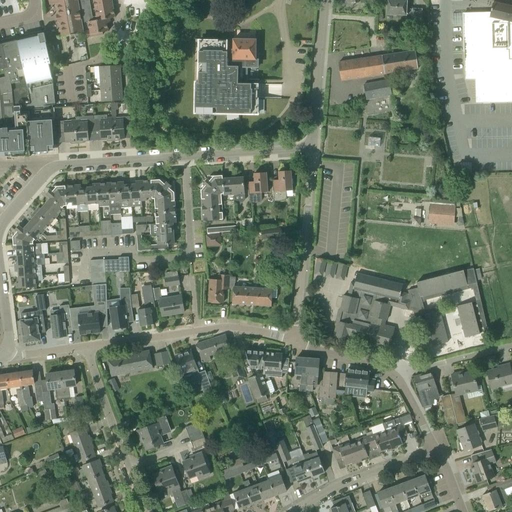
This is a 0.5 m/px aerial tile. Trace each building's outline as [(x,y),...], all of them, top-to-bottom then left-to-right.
[(77,0),(80,0),(84,23),(87,22),(89,30),(86,31),(87,38),(103,35),(102,32),(108,31),(107,23),(104,24),(104,20),(115,18),(113,7),(110,7),(109,5),(112,4),(111,0),(48,0),(49,4),(57,3),(60,15),(56,15),(57,22),(61,21),(63,36),(62,36),(62,37),(83,33),(82,23),(77,0)] [(412,15),(411,23),(421,23),(421,10),(406,9),(406,0),(387,0),(387,15),(412,15)] [(493,2),(490,12),(462,13),(464,80),(475,80),(475,103),(511,102),(511,6),(493,2)] [(35,109),(35,110),(54,108),(56,108),(53,83),(52,79),(49,64),(51,63),(44,35),(44,33),(38,34),(39,36),(17,41),(25,77),(29,99),(29,103),(24,104),(25,110),(26,110),(35,109)] [(195,39),(193,114),(259,115),(259,98),(259,84),(238,84),(238,80),(238,79),(238,68),(259,68),(260,52),(255,52),(256,40),(233,39),(233,49),(228,49),(228,40),(195,39)] [(14,106),(24,104),(29,103),(29,99),(25,77),(17,41),(2,44),(8,68),(7,68),(12,87),(14,106)] [(76,45),(77,50),(68,51),(69,63),(88,60),(85,43),(76,45)] [(15,118),(14,106),(12,87),(7,68),(8,68),(2,44),(0,44),(0,107),(1,119),(2,119),(4,118),(4,124),(16,124),(15,118)] [(338,63),(341,81),(418,69),(415,51),(338,63)] [(95,79),(97,79),(121,77),(121,76),(120,76),(120,74),(121,74),(120,65),(94,67),(95,79)] [(100,83),(101,91),(122,89),(121,88),(120,85),(121,85),(121,77),(97,79),(97,83),(100,83)] [(363,85),(366,100),(392,95),(389,80),(363,85)] [(122,89),(101,91),(101,102),(122,101),(122,92),(121,92),(121,90),(122,90),(122,89)] [(12,158),(24,157),(30,156),(30,153),(54,151),(54,145),(57,144),(55,119),(52,119),(27,121),(27,114),(17,114),(18,127),(0,128),(0,157),(6,157),(7,160),(12,160),(12,158)] [(115,117),(112,118),(113,141),(119,141),(119,139),(125,139),(124,129),(130,129),(129,117),(123,117),(123,119),(115,119),(115,117)] [(100,119),(94,119),(95,131),(100,131),(101,140),(107,140),(107,141),(113,141),(112,118),(107,118),(107,120),(100,120),(100,119)] [(80,120),(76,120),(77,144),(83,143),(83,142),(89,141),(88,132),(95,131),(94,119),(87,119),(87,122),(80,123),(80,120)] [(77,144),(76,120),(71,121),(71,123),(64,124),(64,121),(57,122),(58,134),(65,133),(65,143),(71,142),(71,144),(77,144)] [(380,147),(380,138),(368,137),(367,146),(380,147)] [(292,190),(291,171),(278,172),(279,180),(272,181),(274,202),(284,201),(286,198),(286,191),(292,190)] [(261,193),(268,192),(266,172),(254,174),(254,182),(248,182),(250,203),(259,202),(262,200),(261,193)] [(228,175),(222,176),(223,194),(223,196),(234,195),(233,178),(228,178),(228,175)] [(207,179),(205,181),(221,196),(221,194),(223,194),(222,176),(214,176),(209,181),(207,179)] [(243,177),(233,178),(234,195),(234,202),(243,202),(245,200),(245,194),(243,177)] [(151,180),(140,181),(141,201),(147,201),(146,198),(152,197),(151,180)] [(160,180),(151,180),(152,197),(152,199),(154,199),(154,200),(169,184),(166,182),(165,184),(160,180)] [(136,184),(130,185),(131,202),(141,201),(140,181),(135,181),(136,184)] [(201,191),(201,199),(221,198),(221,196),(205,181),(203,184),(205,186),(201,191)] [(119,182),(108,183),(109,206),(110,213),(121,212),(120,208),(121,208),(119,182)] [(124,182),(119,182),(121,208),(131,207),(131,202),(130,185),(124,185),(124,182)] [(108,183),(97,184),(99,207),(109,206),(108,183)] [(92,187),(87,188),(88,210),(99,209),(99,207),(97,184),(92,184),(92,187)] [(171,186),(169,184),(154,200),(154,202),(174,201),(174,192),(169,188),(171,186)] [(76,185),(65,186),(66,206),(66,209),(77,209),(77,208),(76,185)] [(81,185),(76,185),(77,208),(77,209),(77,212),(88,211),(88,210),(87,188),(81,188),(81,185)] [(46,194),(50,198),(62,208),(64,206),(66,206),(65,186),(57,187),(52,192),(50,190),(46,194)] [(50,198),(44,206),(57,217),(64,209),(62,208),(50,198)] [(201,199),(202,210),(222,209),(221,198),(201,199)] [(175,212),(174,201),(154,202),(155,213),(175,212)] [(39,207),(34,212),(50,225),(57,217),(44,206),(41,209),(39,207)] [(453,223),(455,209),(430,207),(429,221),(453,223)] [(222,209),(202,210),(203,221),(222,220),(222,209)] [(33,218),(30,222),(43,233),(50,225),(34,212),(30,216),(33,218)] [(176,222),(175,212),(155,213),(156,224),(176,222)] [(100,221),(100,231),(100,230),(101,236),(111,235),(111,224),(110,224),(110,220),(100,221)] [(19,225),(17,228),(33,242),(34,240),(35,241),(43,233),(30,222),(23,229),(19,225)] [(176,229),(176,222),(156,224),(156,234),(174,233),(173,229),(176,229)] [(121,223),(111,224),(111,235),(123,234),(122,229),(121,223)] [(136,236),(141,236),(141,233),(144,233),(146,227),(146,225),(135,226),(136,236)] [(78,226),(79,232),(79,237),(90,237),(90,231),(89,226),(78,226)] [(255,230),(255,234),(258,234),(257,254),(269,254),(269,252),(283,253),(283,243),(281,243),(281,237),(276,237),(277,227),(255,230)] [(13,237),(13,245),(33,244),(33,242),(17,228),(15,230),(17,232),(13,237)] [(174,244),(174,233),(156,234),(157,245),(160,244),(164,244),(168,244),(174,244)] [(205,235),(207,246),(221,245),(219,233),(205,235)] [(33,244),(13,245),(14,250),(16,250),(17,256),(42,254),(41,244),(33,244)] [(68,252),(62,252),(62,253),(58,253),(59,261),(68,260),(68,252)] [(14,262),(15,267),(41,265),(41,259),(42,259),(42,254),(17,256),(17,262),(14,262)] [(129,272),(128,257),(118,258),(119,272),(129,272)] [(313,280),(325,282),(326,277),(344,279),(346,262),(316,258),(313,280)] [(18,272),(18,277),(36,276),(42,276),(41,265),(15,267),(15,272),(18,272)] [(401,292),(403,285),(357,274),(353,289),(349,288),(347,296),(343,295),(340,311),(339,315),(337,315),(335,321),(337,322),(333,337),(349,341),(350,337),(389,347),(394,328),(382,325),(383,320),(386,320),(390,305),(413,311),(420,338),(430,335),(433,346),(447,342),(439,311),(437,311),(436,307),(424,310),(422,302),(424,302),(425,300),(471,288),(473,289),(476,301),(457,306),(465,338),(480,334),(480,333),(488,331),(473,268),(463,271),(463,270),(416,282),(417,288),(407,290),(408,294),(407,294),(407,293),(401,292)] [(64,274),(58,274),(58,282),(69,282),(69,274),(64,274)] [(229,290),(229,288),(230,277),(230,275),(218,275),(218,280),(210,279),(209,302),(223,303),(223,289),(229,290)] [(36,276),(18,277),(19,283),(16,283),(16,289),(36,287),(36,276)] [(179,284),(178,277),(165,279),(166,286),(179,284)] [(229,288),(233,288),(232,304),(271,306),(272,298),(276,298),(277,285),(264,284),(264,288),(234,286),(235,277),(230,277),(229,288)] [(107,327),(106,284),(97,285),(92,286),(94,309),(91,313),(78,315),(80,335),(100,332),(100,328),(107,327)] [(146,309),(138,310),(140,326),(154,324),(152,308),(155,307),(151,286),(142,287),(146,309)] [(133,322),(131,308),(132,308),(130,295),(130,288),(120,288),(120,305),(109,307),(112,323),(110,323),(111,328),(112,328),(113,330),(114,330),(114,332),(121,331),(121,329),(128,328),(127,323),(133,322)] [(153,289),(155,300),(159,299),(162,316),(184,313),(181,296),(161,299),(159,288),(153,289)] [(139,307),(137,294),(130,295),(132,308),(139,307)] [(45,304),(43,295),(36,296),(37,305),(45,304)] [(55,338),(55,339),(62,338),(61,337),(66,336),(66,329),(72,329),(69,305),(59,306),(60,315),(50,316),(53,338),(55,338)] [(20,321),(24,343),(40,340),(39,333),(45,333),(42,310),(34,312),(35,319),(20,321)] [(226,335),(195,345),(202,363),(211,360),(209,356),(217,354),(217,355),(231,350),(226,335)] [(179,366),(175,367),(178,375),(182,374),(183,375),(190,372),(194,382),(196,382),(200,380),(205,394),(213,391),(205,371),(199,373),(197,368),(197,369),(194,360),(190,351),(189,349),(184,351),(184,353),(176,356),(179,366)] [(108,359),(111,376),(152,368),(149,350),(108,359)] [(263,369),(263,373),(262,374),(262,373),(247,378),(254,399),(269,394),(263,376),(281,377),(282,370),(281,370),(282,354),(244,351),(251,368),(263,369)] [(160,353),(155,355),(157,366),(163,365),(160,353)] [(299,391),(307,391),(305,388),(308,359),(296,358),(295,375),(301,375),(300,383),(299,383),(299,391)] [(305,388),(307,391),(312,392),(313,385),(317,385),(319,359),(308,359),(305,388)] [(228,365),(234,382),(247,378),(241,361),(228,365)] [(487,372),(491,389),(511,383),(511,375),(509,364),(500,366),(501,368),(487,372)] [(66,372),(60,373),(61,382),(64,399),(71,398),(69,387),(75,386),(73,371),(72,371),(72,369),(66,370),(66,372)] [(359,388),(359,390),(373,391),(374,380),(368,380),(369,372),(347,370),(345,386),(359,388)] [(32,371),(20,373),(24,398),(24,400),(30,399),(28,387),(28,385),(34,384),(32,371)] [(323,388),(319,387),(319,398),(335,399),(337,373),(324,372),(323,388)] [(414,377),(423,407),(434,404),(433,401),(439,398),(431,372),(414,377)] [(459,373),(451,375),(454,384),(456,393),(456,395),(478,390),(476,381),(473,372),(463,374),(459,375),(459,373)] [(6,375),(8,388),(9,388),(9,390),(16,389),(18,406),(20,406),(21,411),(28,410),(27,405),(24,400),(24,398),(20,373),(6,375)] [(61,382),(60,373),(47,375),(49,390),(55,389),(56,400),(64,399),(61,382)] [(1,389),(8,388),(6,375),(0,375),(0,404),(4,404),(2,390),(1,390),(1,389)] [(36,401),(43,400),(42,392),(41,385),(34,386),(36,401)] [(50,392),(42,392),(43,400),(44,410),(54,409),(54,403),(51,404),(50,392)] [(452,404),(450,395),(440,397),(447,426),(457,424),(452,404)] [(86,420),(83,396),(75,397),(79,421),(86,420)] [(459,402),(452,404),(457,424),(466,422),(463,410),(461,411),(459,402)] [(505,425),(502,413),(478,419),(481,431),(505,425)] [(312,421),(313,424),(321,443),(328,441),(319,418),(312,421)] [(142,438),(146,450),(163,443),(160,436),(164,434),(160,422),(137,431),(140,439),(142,438)] [(185,427),(188,435),(201,429),(198,423),(185,427)] [(26,428),(28,434),(40,430),(38,424),(26,428)] [(321,443),(313,424),(305,428),(315,451),(323,447),(321,443)] [(391,429),(385,431),(392,450),(396,448),(396,446),(403,444),(400,437),(406,435),(402,424),(390,428),(391,429)] [(457,431),(464,451),(482,444),(474,424),(457,431)] [(13,430),(15,438),(25,434),(22,427),(13,430)] [(240,427),(235,429),(237,435),(243,433),(240,427)] [(69,434),(74,448),(91,442),(89,436),(88,436),(85,428),(69,434)] [(188,435),(191,442),(204,437),(202,434),(203,433),(201,429),(188,435)] [(267,433),(273,451),(277,450),(283,463),(291,459),(283,440),(276,443),(272,431),(267,433)] [(378,432),(366,436),(371,448),(377,446),(379,452),(386,450),(387,452),(392,450),(385,431),(379,434),(378,432)] [(0,438),(0,439),(2,444),(14,439),(11,434),(0,438)] [(356,442),(350,444),(357,463),(362,461),(361,459),(368,456),(365,450),(371,448),(366,436),(355,440),(356,442)] [(204,437),(191,442),(194,450),(207,445),(204,437)] [(91,442),(74,448),(79,462),(95,456),(92,448),(94,448),(91,442)] [(357,463),(350,444),(344,446),(343,444),(332,448),(336,460),(342,458),(345,465),(351,462),(352,464),(357,463)] [(475,467),(471,468),(476,483),(495,477),(490,464),(496,462),(490,448),(471,455),(475,467)] [(71,449),(64,451),(67,459),(74,456),(71,449)] [(308,453),(303,455),(311,477),(324,472),(319,457),(318,457),(316,452),(309,454),(308,453)] [(183,462),(186,471),(189,479),(196,477),(198,480),(210,475),(202,453),(193,456),(194,457),(183,462)] [(46,458),(49,465),(60,460),(57,454),(46,458)] [(273,454),(261,459),(263,464),(275,460),(273,454)] [(311,477),(303,455),(293,458),(291,463),(298,482),(311,477)] [(261,459),(249,463),(251,469),(263,464),(261,459)] [(82,466),(87,480),(103,474),(100,467),(102,466),(99,460),(82,466)] [(242,464),(237,466),(240,474),(251,469),(249,463),(243,466),(242,464)] [(152,475),(159,492),(167,489),(168,492),(180,488),(171,466),(163,469),(164,471),(152,475)] [(240,474),(237,466),(227,470),(226,469),(221,471),(224,480),(240,474)] [(87,480),(92,494),(109,487),(107,481),(106,482),(103,474),(87,480)] [(425,475),(413,480),(418,495),(430,491),(425,475)] [(281,476),(269,480),(274,496),(286,491),(281,476)] [(502,506),(509,503),(504,490),(511,486),(511,481),(511,479),(487,487),(489,492),(482,495),(488,511),(502,506)] [(246,488),(245,489),(251,504),(263,500),(257,484),(250,487),(248,480),(243,482),(246,488)] [(269,480),(257,484),(263,500),(274,496),(269,480)] [(413,480),(401,484),(407,499),(418,495),(413,480)] [(401,484),(389,488),(395,504),(407,499),(401,484)] [(109,487),(92,494),(97,507),(113,502),(110,494),(112,493),(109,487)] [(395,504),(389,488),(377,493),(383,509),(384,511),(388,511),(391,511),(393,511),(398,510),(395,504)] [(251,504),(245,489),(234,493),(239,509),(251,504)] [(191,502),(187,490),(180,492),(185,505),(191,502)] [(216,505),(209,508),(211,511),(227,511),(234,510),(227,491),(221,493),(224,500),(215,503),(216,505)] [(369,508),(375,506),(371,494),(369,491),(362,494),(367,509),(369,508)] [(330,509),(330,511),(354,511),(349,496),(332,502),(334,508),(330,509)] [(434,500),(422,505),(424,510),(436,506),(434,500)]
